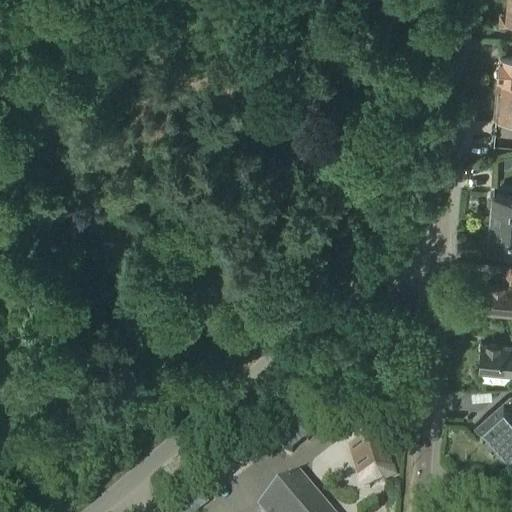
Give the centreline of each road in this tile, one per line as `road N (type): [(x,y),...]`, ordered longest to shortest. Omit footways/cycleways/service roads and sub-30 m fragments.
road 1 (unclassified): [(90,511),(372,273),(403,258),(438,260)]
road 2 (residential): [(438,260),(450,0)]
road 3 (residential): [(420,487),(438,260)]
